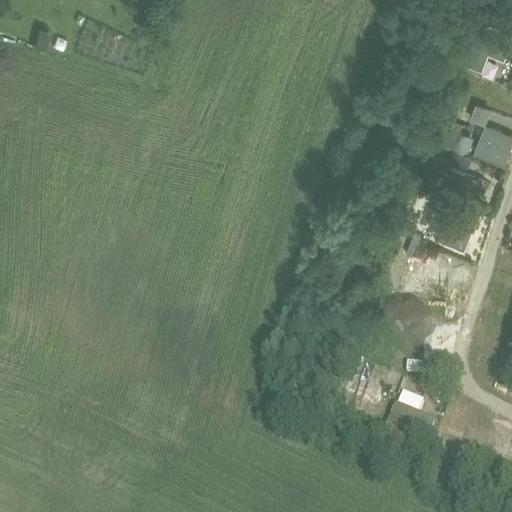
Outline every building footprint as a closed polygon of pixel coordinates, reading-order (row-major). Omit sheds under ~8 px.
[(511,31),(482,21),(466,64),(483,71),(489,54),(506,60),(511,42),(511,31)] [(511,145),(511,134),(486,124),(474,153),(504,165),(511,145)] [(439,199),(428,231),(474,246),(485,214),(439,199)] [(404,294),(463,313),(471,288),(453,282),(460,257),(422,246),(426,235),(417,232),(411,252),(416,254),(404,294)] [(511,262),(510,261),(500,274),(511,283),(511,262)] [(511,309),(490,301),(484,317),(511,328),(511,309)] [(511,352),(511,351),(485,373),(498,387),(511,373),(511,352)] [(347,406),(390,422),(403,387),(388,382),(382,399),(354,388),(347,406)] [(442,422),(424,413),(430,402),(409,392),(396,418),(436,436),(442,422)] [(506,429),(490,421),(475,452),(491,459),(506,429)] [(465,434),(448,427),(435,457),(451,464),(465,434)]
